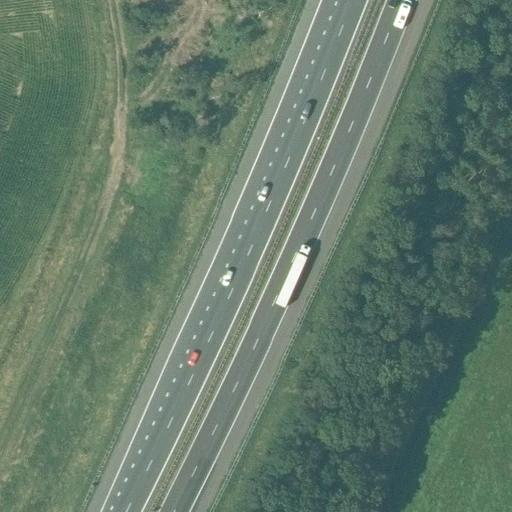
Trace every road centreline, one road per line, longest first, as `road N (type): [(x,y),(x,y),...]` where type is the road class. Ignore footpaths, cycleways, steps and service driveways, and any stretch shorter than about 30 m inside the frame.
road 1 (motorway): [(353,0),(292,158),(126,511)]
road 2 (motorway): [(177,511),(264,330),(401,0)]
